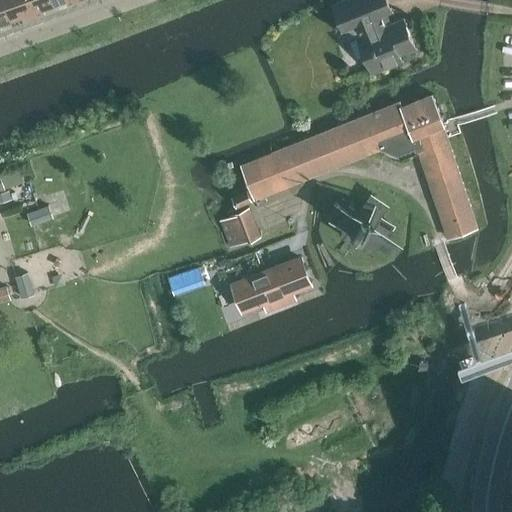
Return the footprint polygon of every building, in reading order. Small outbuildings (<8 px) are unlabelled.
[(6,0),(0,0),(0,27),(2,26),(1,22),(13,17),(6,0)] [(30,0),(6,0),(13,17),(25,13),(26,18),(36,14),(30,0)] [(55,0),(30,0),(36,14),(46,11),(44,6),(56,2),(55,0)] [(387,0),(341,0),(333,3),(343,29),(349,26),(353,37),(350,39),(357,56),(365,53),(372,69),(401,57),(399,53),(415,46),(403,17),(387,24),(383,13),(392,9),(387,0)] [(241,164),(253,194),(318,168),(317,165),(332,159),(333,162),(366,149),(365,146),(379,140),(381,144),(403,153),(421,146),(430,171),(432,170),(437,185),(435,186),(446,220),(452,236),(478,226),(472,210),(444,123),(445,123),(433,93),(402,105),(401,100),(241,164)] [(19,166),(1,172),(6,186),(24,181),(19,166)] [(252,199),(247,188),(233,195),(238,206),(252,199)] [(9,190),(0,192),(0,200),(11,197),(9,190)] [(368,204),(371,206),(370,196),(347,199),(349,211),(343,212),(348,240),(357,238),(360,259),(366,258),(364,245),(374,243),(375,253),(380,253),(379,246),(385,245),(383,228),(396,226),(392,207),(377,209),(382,216),(382,226),(378,234),(370,239),(361,240),(352,235),(347,228),(347,218),(351,210),(359,205),(368,204)] [(29,212),(28,212),(32,223),(53,216),(49,205),(29,212)] [(250,205),(232,212),(232,214),(221,218),(230,240),(231,245),(243,241),(243,242),(261,235),(250,205)] [(301,257),(234,283),(243,307),(263,300),(266,309),(297,297),(294,288),(311,281),(301,257)] [(202,262),(171,273),(178,294),(209,283),(202,262)] [(28,272),(16,275),(23,296),(34,292),(29,275),(28,272)] [(1,288),(0,287),(0,300),(9,298),(11,298),(7,286),(1,288)]
